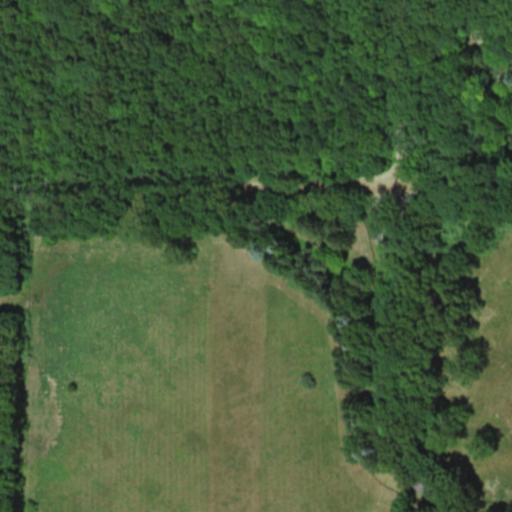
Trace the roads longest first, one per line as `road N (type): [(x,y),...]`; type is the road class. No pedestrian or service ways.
road 1 (residential): [(367,185),(384,267),(393,457),(401,475),(429,494),(409,207),(415,183)]
road 2 (residential): [(511,181),(0,199)]
road 3 (residential): [(395,0),(402,184)]
